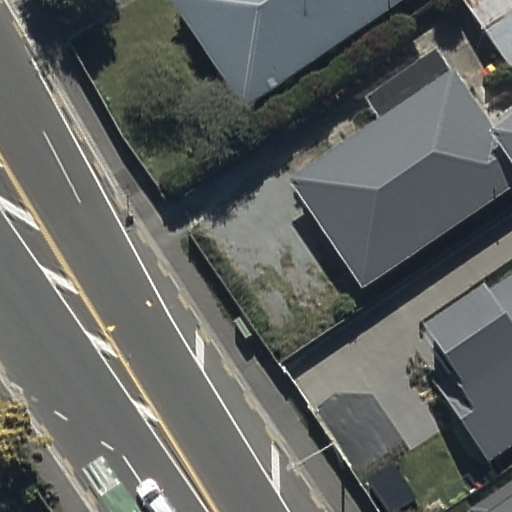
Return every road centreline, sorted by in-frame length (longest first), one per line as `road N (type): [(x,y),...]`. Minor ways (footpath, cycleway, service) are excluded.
road 1 (primary): [(0,108),(117,376)]
road 2 (primary): [(117,376),(0,251)]
road 3 (primary): [(117,376),(209,511)]
